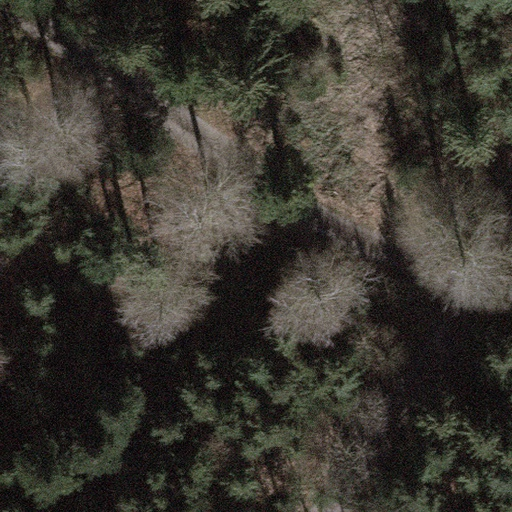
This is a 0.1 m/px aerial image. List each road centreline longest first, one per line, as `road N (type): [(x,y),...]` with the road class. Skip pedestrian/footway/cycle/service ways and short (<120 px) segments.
road 1 (track): [(11,0),(472,295)]
road 2 (track): [(320,511),(472,295),(511,283)]
